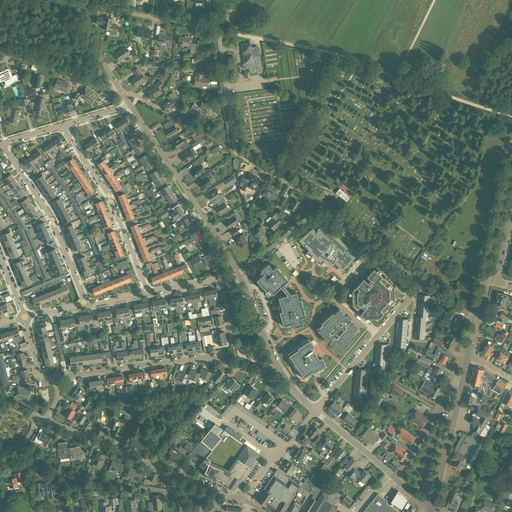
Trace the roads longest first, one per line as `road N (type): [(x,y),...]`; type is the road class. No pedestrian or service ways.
road 1 (residential): [(511,116),(350,59),(219,31)]
road 2 (residential): [(323,204),(237,151),(219,31)]
road 3 (tertiary): [(238,275),(130,104)]
road 4 (residential): [(145,292),(103,183),(63,127)]
road 5 (residential): [(53,378),(206,358),(234,366)]
road 6 (residential): [(3,147),(46,210),(87,304)]
road 7 (residential): [(169,473),(43,420)]
road 8 (residential): [(377,335),(332,294),(375,243)]
road 9 (residential): [(122,94),(8,52)]
